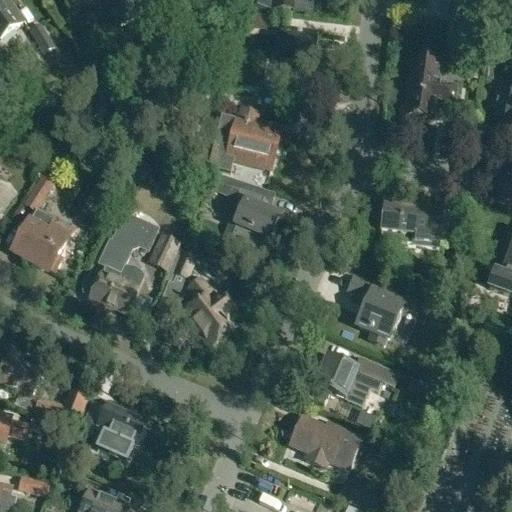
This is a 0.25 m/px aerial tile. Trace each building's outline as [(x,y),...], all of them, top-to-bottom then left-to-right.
[(105,0),(111,10),(119,30),(139,21),(129,0),(105,0)] [(155,0),(139,0),(133,3),(156,51),(176,42),(155,0)] [(240,0),(240,12),(269,13),(269,0),(240,0)] [(272,0),(273,12),(292,12),(293,12),(292,0),(272,0)] [(451,0),(447,25),(478,31),(484,1),(481,0),(451,0)] [(0,43),(25,24),(8,2),(3,6),(0,2),(0,43)] [(267,33),(267,17),(251,17),(250,32),(267,33)] [(30,35),(44,57),(55,50),(41,28),(30,35)] [(300,66),(308,66),(313,67),(316,38),(283,34),(279,63),(278,77),(299,79),(300,66)] [(412,60),(409,82),(407,97),(409,97),(406,121),(408,121),(410,125),(419,126),(422,123),(432,124),(435,107),(454,110),(457,89),(438,86),(437,86),(440,64),(412,60)] [(114,91),(94,91),(94,119),(114,118),(114,91)] [(178,91),(177,104),(198,105),(198,92),(178,91)] [(511,95),(511,101),(502,135),(505,136),(506,140),(511,141),(511,95)] [(237,124),(228,160),(270,171),(279,136),(255,129),(257,118),(242,114),(239,125),(237,124)] [(226,211),(241,218),(237,228),(231,225),(223,242),(258,258),(266,241),(268,243),(278,220),(266,215),(268,209),(271,209),(275,196),(208,175),(199,195),(212,200),(215,193),(231,200),(226,211)] [(54,186),(43,178),(24,207),(36,215),(54,186)] [(0,215),(2,213),(13,199),(0,188),(0,215)] [(438,253),(443,216),(384,210),(380,236),(379,246),(438,253)] [(126,318),(136,296),(144,278),(143,277),(142,275),(141,274),(138,272),(136,270),(134,270),(131,269),(129,269),(128,269),(126,269),(125,270),(131,257),(139,251),(148,257),(158,234),(126,218),(112,246),(109,244),(98,268),(105,271),(101,280),(99,282),(92,278),(88,280),(86,281),(85,283),(83,284),(83,286),(82,287),(81,289),(81,291),(81,293),(81,295),(82,296),(83,298),(90,302),(89,303),(105,311),(106,309),(126,318)] [(49,236),(30,225),(13,255),(48,274),(50,272),(55,275),(62,262),(57,259),(73,230),(57,222),(49,236)] [(487,293),(511,302),(511,238),(508,237),(498,265),(504,267),(502,274),(506,275),(505,278),(494,274),(487,293)] [(175,247),(161,240),(149,266),(164,273),(175,247)] [(177,289),(181,282),(187,284),(197,260),(178,252),(164,283),(177,289)] [(403,349),(417,316),(398,307),(401,301),(355,281),(348,296),(369,305),(359,330),(372,336),(369,343),(383,349),(387,342),(403,349)] [(202,284),(189,294),(199,307),(186,317),(210,349),(215,345),(221,346),(227,341),(228,336),(233,332),(227,324),(235,318),(220,299),(216,302),(202,284)] [(329,396),(345,403),(362,410),(369,394),(377,397),(381,388),(393,393),(399,378),(361,362),(356,373),(328,361),(315,390),(317,391),(315,396),(327,401),(329,396)] [(41,400),(35,396),(43,380),(8,362),(0,377),(0,386),(20,396),(13,410),(33,417),(33,416),(73,432),(81,415),(87,402),(68,393),(61,409),(41,400)] [(445,396),(411,382),(406,394),(440,408),(445,396)] [(95,435),(102,438),(95,454),(126,468),(134,449),(132,448),(133,447),(137,449),(147,427),(106,409),(95,435)] [(34,420),(30,432),(51,440),(55,428),(34,420)] [(327,464),(333,467),(349,474),(363,442),(333,429),(331,435),(301,422),(290,448),(308,456),(305,464),(324,472),(327,464)] [(30,432),(18,429),(0,424),(0,456),(8,459),(12,444),(26,448),(30,432)] [(91,445),(79,440),(69,463),(80,469),(91,445)] [(28,483),(25,495),(47,500),(49,488),(28,483)] [(338,501),(360,511),(362,511),(374,511),(378,503),(366,498),(344,488),(338,501)] [(0,499),(8,501),(10,492),(0,489),(0,499)] [(128,511),(88,495),(80,511),(128,511)]
